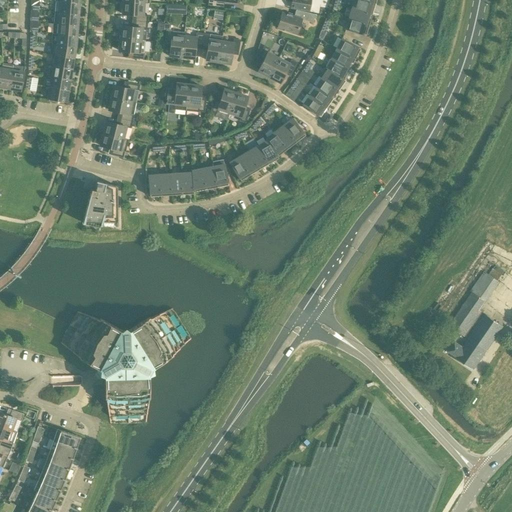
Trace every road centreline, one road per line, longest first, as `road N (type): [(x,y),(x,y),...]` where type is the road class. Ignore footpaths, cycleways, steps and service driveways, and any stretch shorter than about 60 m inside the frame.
road 1 (secondary): [(308,316),(451,98),(479,0)]
road 2 (residential): [(72,162),(140,180),(143,209),(185,208),(264,183),(324,133)]
road 3 (secondary): [(170,511),(308,316)]
road 4 (tertiary): [(481,476),(371,361),(308,316)]
road 5 (residential): [(62,511),(96,423),(0,396)]
road 6 (residential): [(324,133),(339,125),(373,71),(397,0)]
road 7 (residential): [(241,78),(96,60)]
